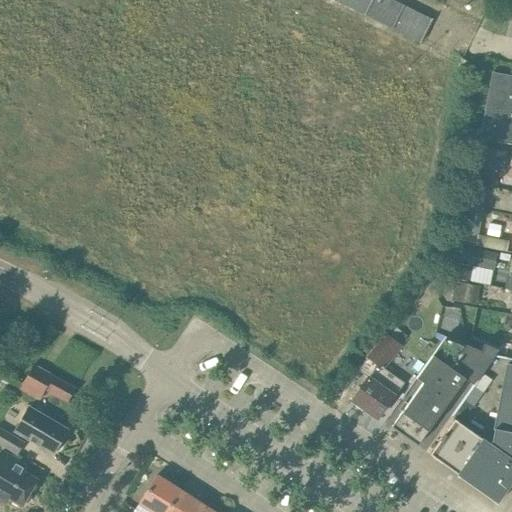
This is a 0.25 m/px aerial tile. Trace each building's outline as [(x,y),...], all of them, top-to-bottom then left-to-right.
[(434,11),(407,0),(333,0),(423,38),(434,11)] [(493,71),(490,91),(481,138),(511,143),(511,76),(495,74),(495,72),(493,71)] [(482,147),(478,167),(503,172),(507,151),(482,147)] [(477,168),(474,185),(486,187),(489,171),(477,168)] [(469,208),(482,210),(486,187),(474,185),(469,208)] [(482,210),(469,208),(464,240),(476,242),(482,210)] [(471,248),(468,264),(493,270),(496,254),(471,248)] [(459,264),(456,279),(470,282),(472,266),(459,264)] [(479,286),(455,281),(451,301),(476,305),(479,286)] [(511,316),(508,315),(505,328),(511,329),(511,344),(501,342),(498,356),(511,358),(511,316)] [(395,330),(390,337),(398,343),(403,337),(395,330)] [(390,337),(386,334),(358,371),(367,378),(352,400),(378,418),(403,383),(384,369),(402,346),(398,343),(390,337)] [(441,342),(416,378),(423,382),(391,427),(417,446),(465,379),(473,385),(497,349),(484,343),(481,350),(445,336),(441,342)] [(497,502),(511,480),(511,365),(507,364),(492,441),(490,444),(454,419),(430,454),(497,502)] [(33,365),(20,388),(40,399),(45,389),(68,402),(75,388),(33,365)] [(14,431),(53,454),(67,429),(29,407),(14,431)] [(0,443),(17,454),(24,443),(0,428),(0,443)] [(37,480),(23,472),(27,466),(1,451),(0,453),(0,492),(22,506),(37,480)] [(139,503),(153,511),(166,511),(180,490),(156,475),(139,503)] [(198,511),(203,504),(180,490),(166,511),(198,511)]
